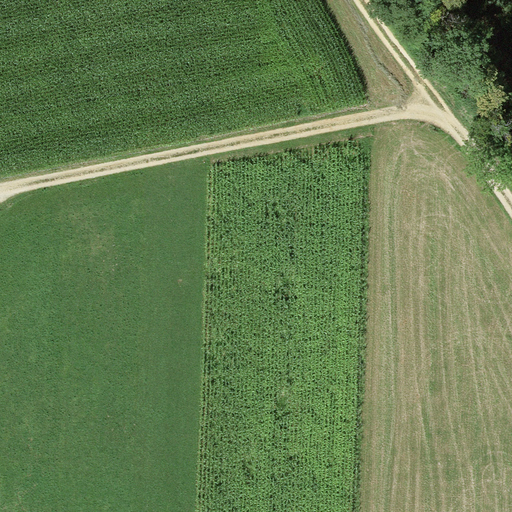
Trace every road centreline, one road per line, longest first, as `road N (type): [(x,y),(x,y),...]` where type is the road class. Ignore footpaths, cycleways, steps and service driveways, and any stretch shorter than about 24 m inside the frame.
road 1 (track): [(511,214),(432,105),(0,190)]
road 2 (track): [(357,0),(432,105)]
